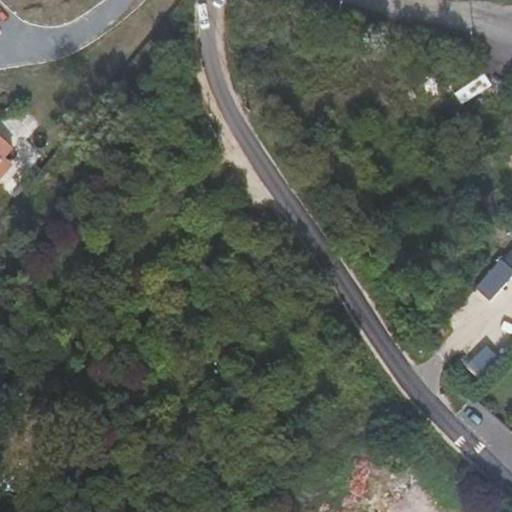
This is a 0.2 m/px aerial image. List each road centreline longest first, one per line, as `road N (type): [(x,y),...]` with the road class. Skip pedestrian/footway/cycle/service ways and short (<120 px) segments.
road 1 (unclassified): [(511,477),(428,397),(226,100),(199,39),(204,0)]
road 2 (residential): [(511,35),(382,0)]
